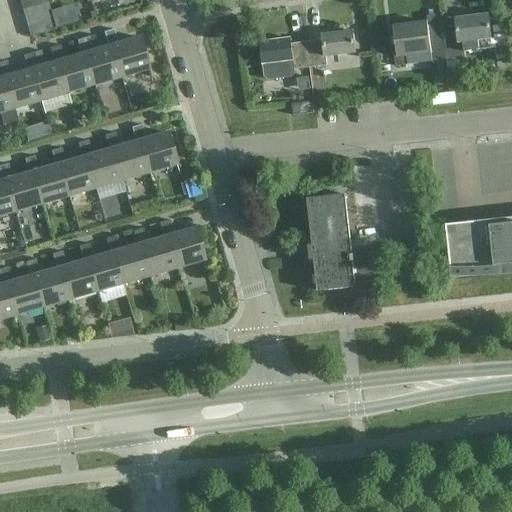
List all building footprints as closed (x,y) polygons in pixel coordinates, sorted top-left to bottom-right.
[(20,0),(24,11),(49,4),(47,0),(20,0)] [(27,24),(52,17),(49,4),(24,11),(27,24)] [(449,74),(467,72),(465,51),(491,48),(490,40),(492,40),(489,16),(457,19),(459,35),(444,37),(447,61),(449,74)] [(31,37),(56,30),(52,17),(27,24),(31,37)] [(447,61),(444,37),(431,39),(429,23),(395,27),(398,56),(396,57),(397,67),(408,66),(408,57),(433,54),(434,63),(447,61)] [(113,46),(122,77),(150,69),(140,38),(119,44),(114,29),(105,32),(109,47),(113,46)] [(511,71),(506,30),(494,31),(499,72),(511,71)] [(312,68),(328,66),(327,57),(356,54),(354,32),(324,35),(325,41),(309,43),(312,68)] [(113,46),(109,47),(99,50),(95,35),(78,40),(82,55),(86,54),(95,85),(122,77),(113,46)] [(293,45),(292,40),(262,43),(266,77),(269,80),(292,77),(296,73),(296,70),(312,68),(309,43),(293,45)] [(86,54),(82,55),(66,60),(61,45),(51,48),(55,63),(59,62),(68,92),(95,85),(86,54)] [(46,66),(42,51),(24,56),(28,71),(32,69),(41,100),(45,114),(72,105),(68,92),(59,62),(55,63),(46,66)] [(32,69),(28,71),(12,75),(8,61),(0,62),(0,72),(2,78),(6,77),(15,108),(41,100),(32,69)] [(448,75),(448,74),(435,76),(436,87),(449,85),(448,75)] [(0,78),(0,112),(4,126),(18,121),(15,108),(6,77),(2,78),(0,78)] [(455,94),(433,96),(434,106),(456,103),(455,94)] [(315,113),(315,111),(314,102),(294,104),(295,116),(315,113)] [(40,139),(36,125),(24,129),(28,142),(40,139)] [(141,141),(150,172),(178,164),(169,133),(147,139),(143,125),(132,128),(137,142),(141,141)] [(141,141),(137,142),(120,147),(116,132),(105,135),(110,150),(114,149),(123,179),(150,172),(141,141)] [(114,149),(110,150),(93,155),(89,140),(78,143),(83,158),(88,156),(97,187),(123,179),(114,149)] [(64,155),(62,148),(52,151),(57,165),(61,164),(70,195),(97,187),(88,156),(83,158),(72,161),(70,153),(64,155)] [(61,164),(57,165),(40,170),(36,156),(25,159),(29,173),(34,172),(43,203),(70,195),(61,164)] [(34,172),(29,173),(13,178),(9,164),(0,166),(0,173),(2,181),(7,180),(16,211),(43,203),(34,172)] [(7,180),(2,181),(0,181),(0,215),(16,211),(7,180)] [(382,253),(353,256),(346,195),(309,200),(320,291),(386,284),(382,253)] [(453,277),(508,271),(511,270),(511,218),(447,226),(453,277)] [(169,236),(178,267),(205,259),(196,229),(175,235),(170,221),(160,224),(164,238),(169,236)] [(169,236),(164,238),(148,243),(143,228),(133,231),(138,245),(142,244),(151,275),(178,267),(169,236)] [(142,244),(138,245),(121,250),(117,236),(106,239),(111,253),(115,252),(124,283),(151,275),(142,244)] [(115,252),(111,253),(94,258),(90,244),(80,247),(84,261),(88,260),(97,291),(124,283),(115,252)] [(88,260),(84,261),(67,266),(63,252),(53,255),(57,269),(61,268),(70,299),(97,291),(88,260)] [(61,268),(57,269),(40,274),(36,260),(26,263),(30,277),(34,276),(44,307),(70,299),(61,268)] [(34,276),(30,277),(14,282),(9,267),(0,270),(0,273),(3,285),(8,283),(17,314),(44,307),(34,276)] [(8,283),(3,285),(0,285),(0,319),(17,314),(8,283)] [(133,331),(130,320),(108,326),(111,337),(133,331)] [(52,339),(48,325),(35,329),(39,343),(52,339)]
